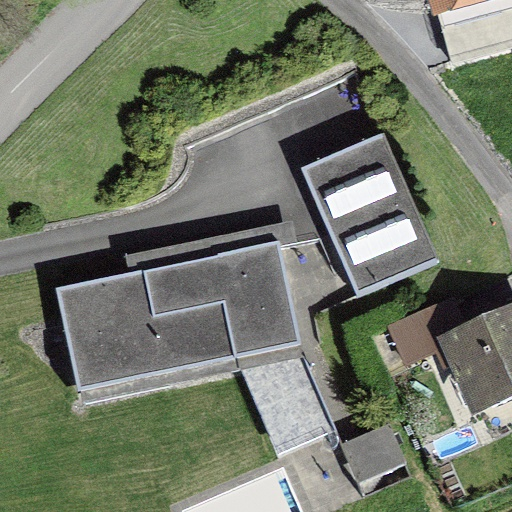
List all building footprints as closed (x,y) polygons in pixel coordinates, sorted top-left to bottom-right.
[(511,0),(425,0),(432,23),(439,21),(450,62),(511,45),(511,0)] [(385,135),(301,170),(357,301),(440,262),(385,135)] [(297,245),(292,221),(125,256),(127,276),(55,291),(82,410),(240,377),(277,460),(336,437),(299,350),(281,248),(297,245)] [(405,369),(441,354),(435,341),(466,327),(454,299),(387,328),(405,369)] [(511,307),(466,327),(435,341),(441,354),(471,423),(511,405),(511,307)] [(339,446),(355,484),(406,463),(390,425),(339,446)]
